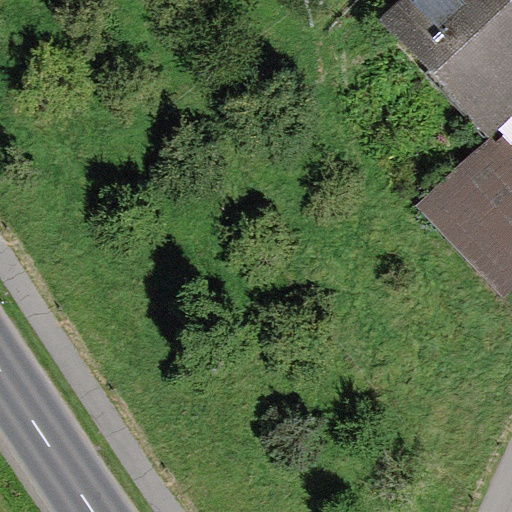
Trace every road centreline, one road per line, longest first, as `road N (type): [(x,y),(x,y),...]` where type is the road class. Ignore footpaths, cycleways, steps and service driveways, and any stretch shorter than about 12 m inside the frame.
road 1 (track): [(169,511),(0,256)]
road 2 (primary): [(0,371),(94,511)]
